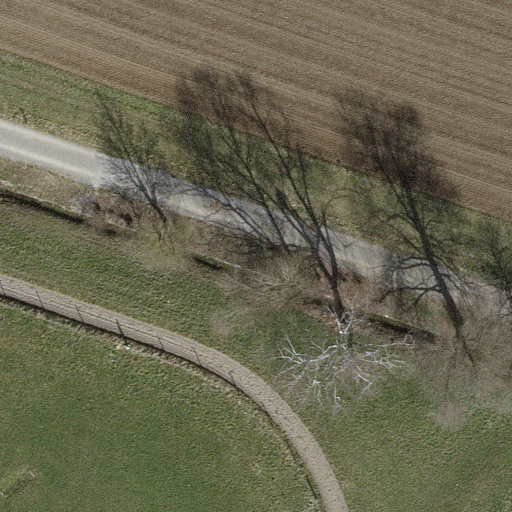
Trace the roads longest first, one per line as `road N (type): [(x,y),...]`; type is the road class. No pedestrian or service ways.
road 1 (track): [(0,132),(511,300)]
road 2 (unknown): [(0,283),(165,339),(246,381),(299,435),(337,511)]
